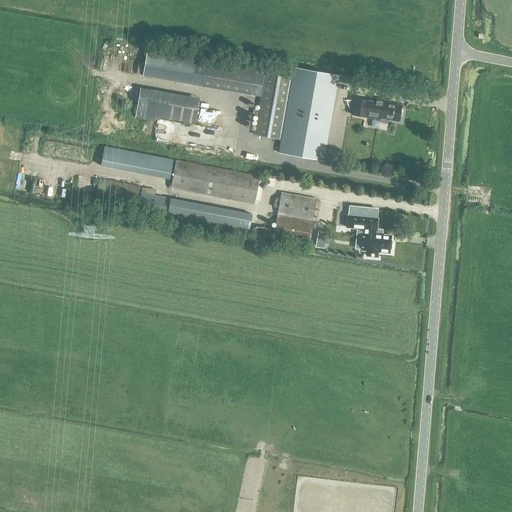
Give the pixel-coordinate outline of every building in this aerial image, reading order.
[(142,77),(260,97),(266,67),(256,66),(206,57),(197,55),(147,46),(142,77)] [(281,140),(282,134),(293,72),(266,67),(260,97),(254,135),(281,140)] [(339,76),(293,68),(293,72),(282,134),(281,140),(279,153),(324,161),(339,76)] [(390,102),(381,100),(380,104),(368,101),(355,99),(352,115),(365,117),(375,118),(375,116),(380,117),(398,121),(399,118),(401,116),(403,110),(401,108),(401,106),(389,104),(390,102)] [(100,166),(169,180),(173,160),(104,146),(100,166)] [(176,161),(170,189),(254,205),(260,177),(176,161)] [(94,200),(135,208),(139,187),(98,179),(94,200)] [(274,230),(253,226),(251,235),(308,245),(317,199),(281,193),(280,196),(278,196),(275,198),(274,206),(278,207),(274,230)] [(141,194),(137,211),(249,232),(252,215),(141,194)] [(391,249),(392,241),(390,241),(390,236),(374,234),(374,232),(370,232),(371,218),(348,216),(346,227),(358,229),(358,232),(364,232),(363,251),(367,251),(367,256),(377,257),(378,252),(389,253),(389,248),(391,249)] [(317,238),(315,247),(324,249),(326,240),(317,238)]
